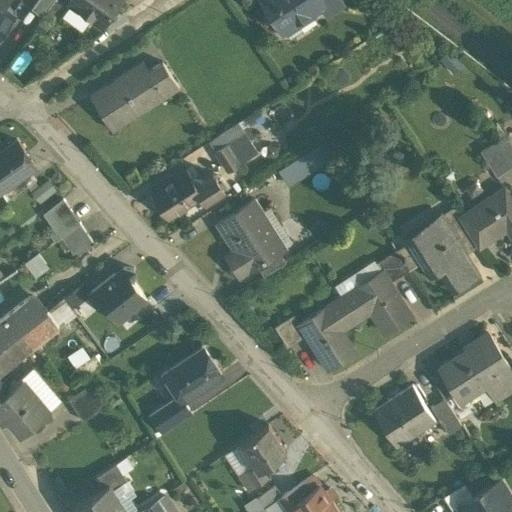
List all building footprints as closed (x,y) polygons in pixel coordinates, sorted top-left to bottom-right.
[(0,0),(0,31),(15,11),(0,0)] [(36,0),(31,8),(42,16),(53,0),(36,0)] [(68,0),(69,0),(101,23),(117,0),(68,0)] [(319,0),(262,0),(269,9),(267,11),(263,18),(268,26),(276,26),(278,25),(281,29),(283,29),(281,26),(293,18),(295,22),(309,13),(308,12),(321,4),(322,4),(319,0)] [(341,4),(338,0),(319,0),(322,4),(321,4),(327,13),(341,4)] [(143,61),(90,94),(112,129),(165,96),(149,69),(143,61)] [(162,61),(149,69),(165,96),(179,87),(162,61)] [(489,128),(497,139),(509,131),(501,120),(489,128)] [(237,121),(208,140),(228,170),(257,151),(237,121)] [(511,135),(509,131),(497,139),(511,162),(511,135)] [(511,165),(511,162),(497,139),(480,149),(496,175),(511,165)] [(0,151),(0,188),(29,168),(35,164),(17,140),(3,150),(0,151)] [(311,145),(277,167),(288,184),(322,162),(311,145)] [(29,168),(0,188),(0,189),(6,199),(36,178),(29,168)] [(186,168),(151,191),(167,216),(203,194),(195,182),(186,168)] [(213,170),(195,182),(203,194),(205,198),(224,186),(213,170)] [(31,192),(40,202),(56,189),(47,178),(31,192)] [(511,197),(504,185),(459,214),(467,226),(479,244),(506,227),(511,236),(511,197)] [(255,198),(217,223),(233,249),(226,253),(241,276),(257,266),(280,252),(286,247),(285,245),(278,250),(269,235),(276,231),(255,198)] [(44,213),(52,225),(72,211),(63,199),(44,213)] [(453,205),(440,214),(453,235),(454,235),(467,226),(459,214),(453,205)] [(72,211),(52,225),(61,237),(81,224),(72,211)] [(440,214),(414,230),(417,235),(408,241),(421,261),(429,273),(445,263),(459,284),(477,272),(454,235),(453,235),(440,214)] [(94,243),(81,224),(61,237),(75,256),(94,243)] [(408,241),(396,248),(409,268),(421,261),(408,241)] [(396,248),(376,261),(381,269),(382,268),(390,281),(409,268),(396,248)] [(280,252),(257,266),(264,276),(286,262),(280,252)] [(381,269),(376,261),(374,258),(333,284),(340,293),(381,269)] [(134,268),(122,266),(91,290),(106,309),(109,307),(119,319),(131,310),(147,298),(132,279),(134,268)] [(381,269),(340,293),(358,320),(370,310),(384,331),(411,314),(390,281),(382,268),(381,269)] [(299,320),(296,322),(304,335),(327,370),(358,349),(345,329),(358,320),(340,293),(299,320)] [(147,298),(131,310),(139,319),(157,304),(150,295),(147,298)] [(0,345),(15,333),(42,312),(30,296),(0,319),(0,345)] [(42,312),(15,333),(26,348),(58,324),(46,309),(42,312)] [(294,313),(275,325),(287,346),(304,335),(296,322),(299,320),(294,313)] [(511,370),(487,332),(474,340),(476,344),(440,367),(442,370),(456,393),(460,398),(486,381),(496,397),(511,386),(511,370)] [(15,333),(0,345),(0,356),(3,361),(6,365),(21,352),(26,348),(15,333)] [(69,351),(80,372),(96,364),(85,342),(69,351)] [(202,342),(162,368),(178,392),(182,398),(183,397),(221,372),(202,342)] [(34,359),(26,348),(21,352),(28,363),(34,359)] [(33,368),(22,377),(50,409),(61,400),(33,368)] [(456,393),(442,370),(431,377),(444,397),(445,399),(446,399),(456,393)] [(22,377),(0,394),(0,416),(4,421),(10,416),(23,432),(50,409),(22,377)] [(91,383),(68,398),(83,420),(105,405),(91,383)] [(412,385),(374,409),(396,444),(434,419),(412,385)] [(178,392),(149,411),(162,432),(193,412),(183,397),(182,398),(178,392)] [(444,397),(430,406),(447,433),(461,424),(446,399),(445,399),(444,397)] [(268,423),(240,442),(245,448),(255,463),(258,469),(262,467),(286,450),(268,423)] [(240,442),(213,460),(218,466),(229,459),(245,448),(240,442)] [(229,459),(238,474),(255,463),(245,448),(229,459)] [(116,462),(95,476),(101,487),(109,482),(113,488),(127,479),(116,462)] [(258,469),(255,463),(238,474),(249,489),(268,477),(262,467),(258,469)] [(311,475),(293,487),(300,497),(318,485),(311,475)] [(472,496),(459,505),(460,506),(464,511),(511,511),(511,510),(504,498),(510,495),(499,479),(472,496)] [(128,511),(113,488),(109,482),(101,487),(74,505),(78,511),(128,511)] [(274,483),(256,497),(263,506),(281,492),(274,483)] [(464,483),(443,496),(452,511),(460,506),(459,505),(472,496),(464,483)] [(293,487),(278,497),(288,511),(336,511),(318,484),(318,485),(300,497),(293,487)] [(181,511),(168,491),(158,498),(167,511),(181,511)] [(167,511),(158,498),(143,508),(145,511),(167,511)]
